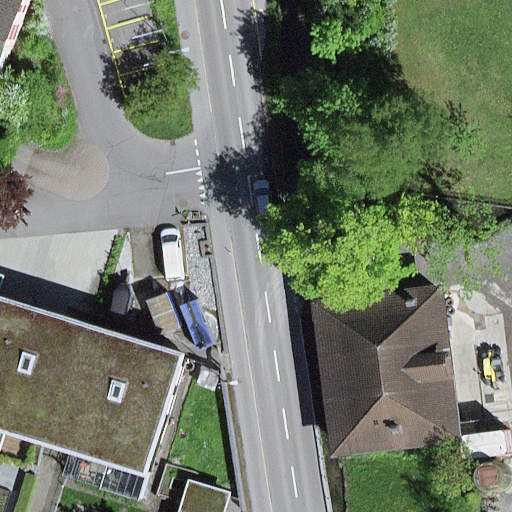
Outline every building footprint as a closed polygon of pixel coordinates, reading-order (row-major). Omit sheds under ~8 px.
[(0,0),(0,75),(3,77),(32,0),(0,0)] [(326,309),(345,451),(461,437),(443,294),(326,309)] [(51,432),(65,436),(95,339),(81,335),(84,325),(7,302),(0,325),(0,425),(40,438),(48,440),(51,432)] [(79,440),(77,449),(85,452),(153,473),(189,358),(112,334),(109,344),(95,339),(65,436),(79,440)] [(0,456),(31,466),(40,438),(0,425),(0,456)] [(76,480),(144,501),(153,473),(85,452),(76,480)] [(186,511),(224,511),(229,496),(195,486),(186,511)]
